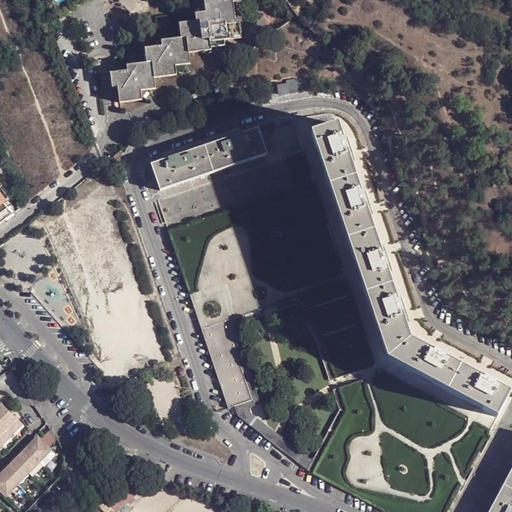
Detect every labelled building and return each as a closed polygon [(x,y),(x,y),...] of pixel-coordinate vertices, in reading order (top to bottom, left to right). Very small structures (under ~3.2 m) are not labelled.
[(192,0),(195,13),(237,8),(236,1),(243,0),(242,0),(192,0)] [(237,8),(195,13),(196,20),(187,22),(190,36),(192,52),(207,50),(206,46),(214,45),(213,40),(226,38),(243,36),(242,21),(238,22),(237,8)] [(192,52),(190,36),(184,37),(176,38),(177,44),(165,46),(153,47),(155,60),(158,77),(179,74),(178,71),(178,68),(178,65),(180,65),(184,64),(194,62),(192,52)] [(177,44),(176,38),(165,39),(165,46),(177,44)] [(158,77),(155,60),(150,61),(140,63),(141,69),(130,71),(118,72),(121,87),(123,102),(145,98),(145,95),(144,92),(144,89),(147,89),(150,88),(159,87),(158,77)] [(278,87),(280,96),(289,95),(287,85),(278,87)] [(98,124),(92,127),(97,139),(101,131),(98,124)] [(313,135),(317,149),(388,362),(498,419),(511,394),(499,388),(501,382),(494,379),(492,383),(475,374),(450,362),(453,357),(445,353),(442,358),(426,349),(413,343),(407,324),(401,306),(406,304),(403,297),(398,298),(389,273),(394,270),(391,262),(387,264),(381,246),(370,217),(364,198),(368,197),(366,189),(361,191),(352,165),(346,147),(350,145),(348,137),(343,138),(339,126),(313,135)] [(268,156),(260,130),(246,134),(245,131),(241,132),(242,135),(169,159),(169,156),(164,157),(165,161),(151,165),(161,192),(268,156)] [(169,156),(169,159),(242,135),(241,132),(169,156)] [(352,165),(356,163),(350,145),(346,147),(352,165)] [(386,511),(447,511),(498,419),(388,362),(317,149),(287,159),(297,189),(169,233),(228,408),(251,399),(240,364),(235,318),(297,295),(322,334),(348,412),(312,473),(386,511)] [(0,197),(4,204),(8,202),(0,189),(0,197)] [(0,226),(11,218),(2,206),(4,204),(0,197),(0,226)] [(370,217),(374,215),(368,197),(364,198),(370,217)] [(12,210),(7,203),(4,204),(2,206),(11,218),(14,216),(13,213),(12,210)] [(385,245),(381,246),(387,264),(391,262),(385,245)] [(322,334),(297,295),(235,318),(240,364),(251,399),(228,408),(237,416),(312,473),(348,412),(322,334)] [(406,304),(401,306),(407,324),(412,322),(406,304)] [(428,344),(426,349),(442,358),(445,353),(428,344)] [(478,370),(475,374),(492,383),(494,379),(478,370)] [(0,451),(6,446),(2,443),(23,422),(5,405),(4,406),(0,402),(0,451)] [(0,479),(1,480),(0,481),(0,488),(9,497),(21,485),(20,483),(41,463),(42,464),(54,452),(42,439),(38,444),(36,442),(0,478),(0,479)] [(511,511),(511,471),(489,511),(511,511)] [(129,478),(105,499),(114,509),(138,488),(129,478)] [(116,511),(140,490),(138,488),(114,509),(116,511)]
